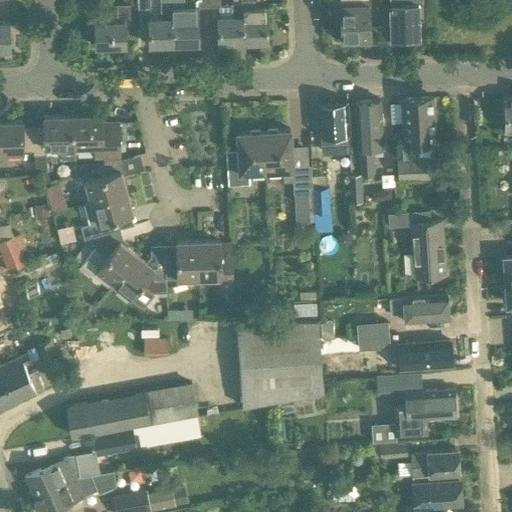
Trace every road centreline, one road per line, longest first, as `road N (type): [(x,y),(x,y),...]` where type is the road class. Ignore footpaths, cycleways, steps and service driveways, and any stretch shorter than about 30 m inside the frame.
road 1 (residential): [(492,511),(465,75)]
road 2 (residential): [(138,82),(306,79)]
road 3 (residential): [(306,79),(465,75)]
road 4 (residential): [(138,82),(169,199),(164,225)]
